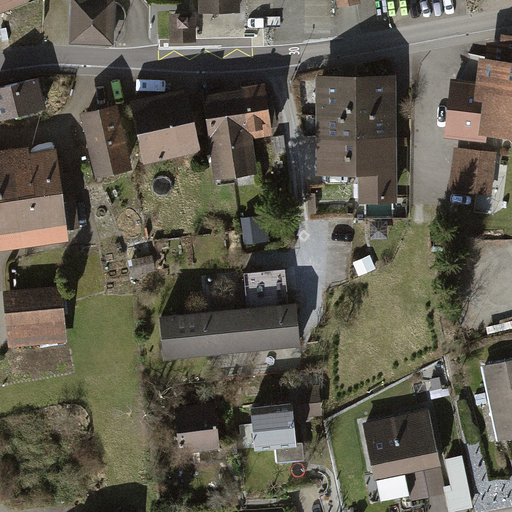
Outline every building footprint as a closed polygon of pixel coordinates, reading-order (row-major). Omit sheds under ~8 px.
[(111,41),(112,1),(86,0),(74,0),(74,40),(111,41)] [(238,11),(237,0),(201,0),(202,12),(238,11)] [(192,38),(192,17),(174,17),(174,38),(192,38)] [(511,36),(509,36),(508,43),(496,42),(492,78),(491,84),(486,128),(511,131),(511,36)] [(390,77),(319,77),(319,168),(364,168),(364,197),(390,197),(390,77)] [(36,78),(0,88),(0,121),(45,109),(36,78)] [(485,138),(486,128),(491,84),(450,78),(441,132),(485,138)] [(243,92),(249,131),(270,128),(269,124),(275,123),(271,97),(266,98),(264,86),(242,89),(243,92)] [(187,92),(132,104),(144,159),(199,147),(187,92)] [(243,92),(205,98),(217,175),(254,170),(249,131),(243,92)] [(115,108),(87,114),(99,171),(127,165),(115,108)] [(0,154),(0,251),(72,245),(62,148),(0,154)] [(494,153),(458,149),(453,188),(490,192),(494,153)] [(165,355),(300,342),(296,304),(289,305),(285,268),(245,272),(248,309),(161,317),(165,355)] [(56,292),(12,296),(16,341),(60,338),(56,292)] [(511,353),(485,359),(499,433),(511,430),(511,353)] [(298,395),(256,397),(258,443),(299,442),(298,395)] [(220,398),(175,399),(176,449),(222,448),(220,398)] [(432,406),(368,416),(377,471),(441,461),(432,406)] [(455,508),(475,505),(467,452),(447,455),(455,508)]
